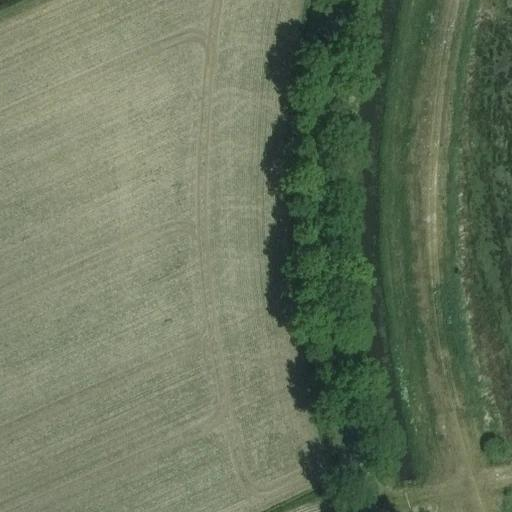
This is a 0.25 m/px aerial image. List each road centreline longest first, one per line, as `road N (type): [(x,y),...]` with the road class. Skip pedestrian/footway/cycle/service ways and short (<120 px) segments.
road 1 (unclassified): [(368,511),(334,345),(320,215),(339,0)]
road 2 (track): [(511,474),(367,510)]
